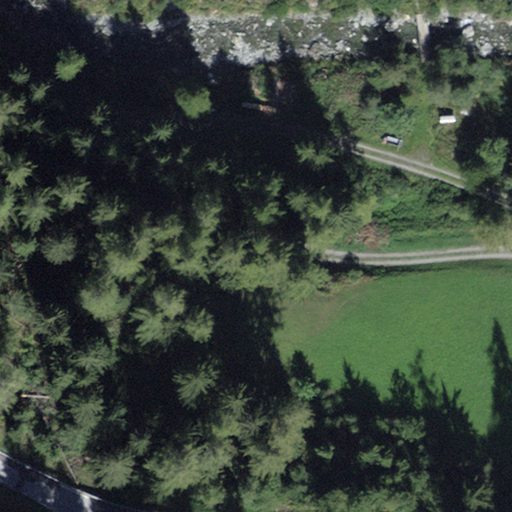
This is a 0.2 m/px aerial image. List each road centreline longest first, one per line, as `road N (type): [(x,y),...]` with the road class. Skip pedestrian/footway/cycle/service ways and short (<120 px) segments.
road 1 (track): [(511,203),(324,136),(88,93),(0,42)]
road 2 (track): [(511,253),(343,255),(270,242),(0,153)]
